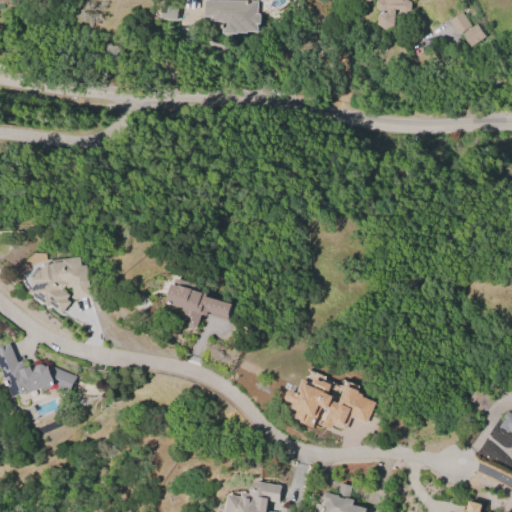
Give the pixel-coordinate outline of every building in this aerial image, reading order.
[(202,0),(256,0),(255,13),(258,13),(257,23),(255,23),(255,31),(245,30),(245,32),(234,32),(234,33),(220,32),(220,21),(208,21),(208,16),(202,15),(202,0)] [(363,0),(407,0),(410,1),(410,8),(403,13),(397,9),(392,9),(392,14),(393,24),(384,29),(376,24),(375,14),(380,12),(373,8),(374,0),(368,0),(365,2),(363,0)] [(175,19),(160,18),(161,3),(176,4),(175,19)] [(470,26),(461,11),(447,19),(457,34),(470,26)] [(485,35),(470,46),(461,34),(476,23),(485,35)] [(47,306),(28,292),(35,283),(31,280),(39,269),(40,270),(46,261),(49,264),(50,263),(61,261),(61,258),(77,256),(79,265),(84,264),(88,296),(72,299),(70,286),(64,287),(63,286),(61,289),(68,294),(65,298),(69,301),(61,313),(48,304),(47,306)] [(175,277),(194,283),(192,289),(205,293),(205,296),(229,303),(225,319),(204,313),(204,314),(199,313),(196,326),(193,328),(189,327),(187,324),(189,319),(180,317),(183,307),(170,304),(170,305),(166,304),(167,303),(165,303),(170,283),(173,284),(175,277)] [(12,397),(0,366),(0,345),(9,342),(17,362),(22,360),(25,367),(29,365),(30,367),(36,364),(38,364),(39,364),(40,363),(40,364),(41,364),(42,364),(43,365),(47,364),(74,376),(68,391),(61,388),(60,390),(48,384),(29,392),(28,390),(12,397)] [(373,402),(365,422),(349,415),(344,428),(340,426),(339,428),(332,424),(330,428),(321,424),(328,409),(320,406),(311,427),(299,421),(299,419),(294,417),(297,410),(290,408),(293,402),(286,399),(287,398),(284,397),(288,389),(289,389),(290,388),(297,391),(300,384),(299,383),(302,377),(311,381),(313,378),(320,381),(321,380),(330,384),(326,393),(331,395),(329,400),(337,403),(344,385),(356,391),(356,392),(360,394),(360,396),(373,402)] [(498,426),(502,419),(501,415),(503,412),(508,411),(511,413),(511,411),(511,458),(511,452),(511,451),(511,440),(511,435),(511,434),(511,432),(508,430),(507,431),(498,426)] [(253,480),(280,485),(277,501),(266,499),(264,511),(271,511),(279,511),(280,507),(290,509),(289,511),(223,511),(227,494),(240,496),(240,492),(248,493),(249,488),(252,488),(253,480)] [(321,511),(322,511),(321,511),(322,506),(324,507),(326,501),(324,500),(323,497),(324,493),(326,492),(337,495),(340,482),(350,485),(347,497),(353,499),(352,504),(365,508),(364,511),(365,511),(364,511),(321,511)] [(460,511),(462,508),(466,509),(469,501),(480,504),(478,511),(460,511)]
